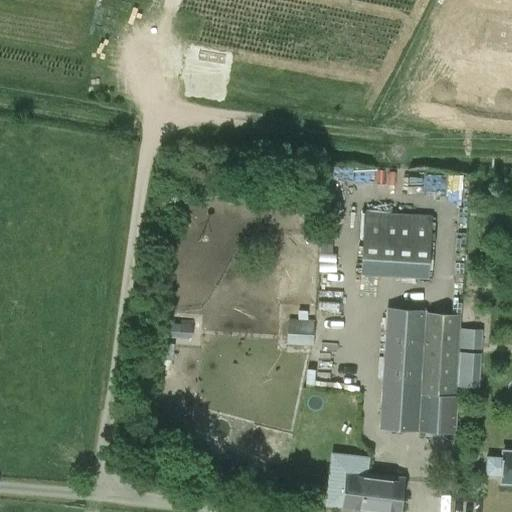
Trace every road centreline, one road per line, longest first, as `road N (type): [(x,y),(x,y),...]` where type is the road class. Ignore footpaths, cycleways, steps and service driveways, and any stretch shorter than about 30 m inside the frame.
road 1 (unclassified): [(251,511),(0,488)]
road 2 (track): [(414,139),(221,116)]
